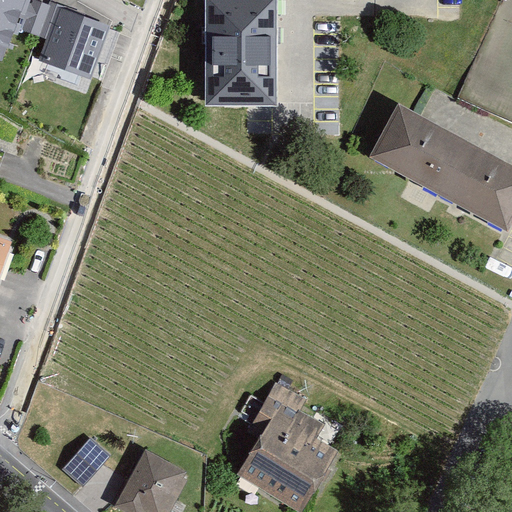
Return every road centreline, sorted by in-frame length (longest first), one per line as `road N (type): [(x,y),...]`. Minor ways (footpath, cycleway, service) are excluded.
road 1 (residential): [(0,452),(164,0)]
road 2 (residential): [(493,382),(436,511)]
